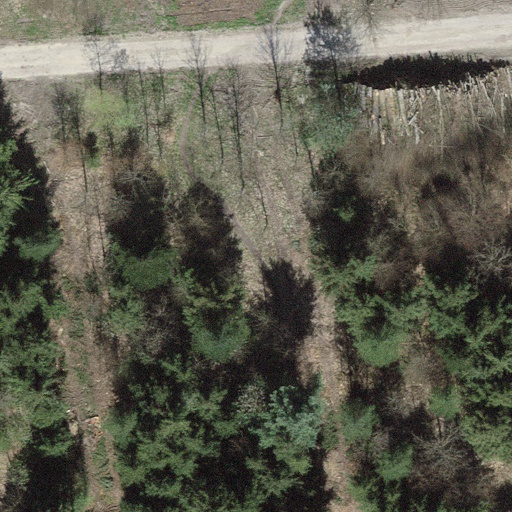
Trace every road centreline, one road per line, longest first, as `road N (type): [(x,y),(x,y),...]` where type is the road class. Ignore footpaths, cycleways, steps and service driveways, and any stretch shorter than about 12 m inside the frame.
road 1 (track): [(265,46),(511,25)]
road 2 (track): [(0,65),(217,50)]
